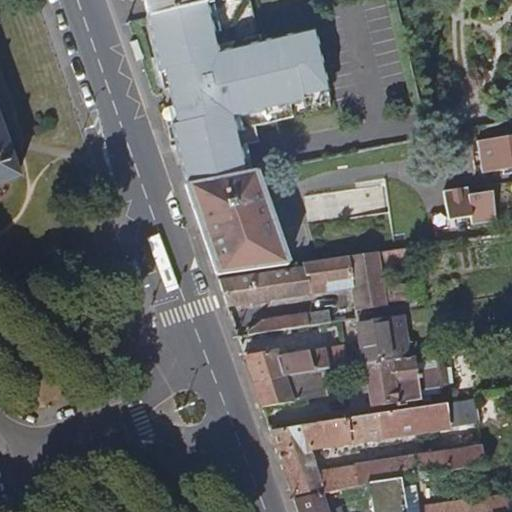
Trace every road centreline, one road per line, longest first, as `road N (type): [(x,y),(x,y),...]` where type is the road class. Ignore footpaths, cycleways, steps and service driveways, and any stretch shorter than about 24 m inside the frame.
road 1 (primary): [(200,341),(79,0)]
road 2 (unknown): [(0,341),(67,402),(109,426)]
road 3 (residential): [(116,425),(245,458)]
road 4 (primary): [(245,458),(200,341)]
road 5 (residential): [(200,341),(138,413),(116,425)]
